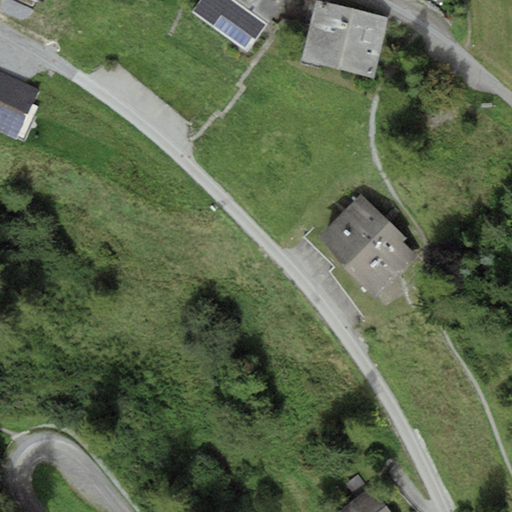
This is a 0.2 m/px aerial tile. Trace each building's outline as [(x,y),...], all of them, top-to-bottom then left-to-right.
[(200,0),(192,12),(246,52),(284,0),(200,0)] [(388,17),(319,0),(317,0),(302,59),(373,76),(388,17)] [(142,26),(114,60),(193,125),(221,91),(142,26)] [(0,132),(15,139),(38,88),(0,70),(0,132)] [(360,191),(314,237),(375,297),(416,256),(402,242),(407,238),(360,191)] [(357,474),(345,484),(353,494),(365,485),(357,474)] [(391,511),(371,486),(336,511),(391,511)]
